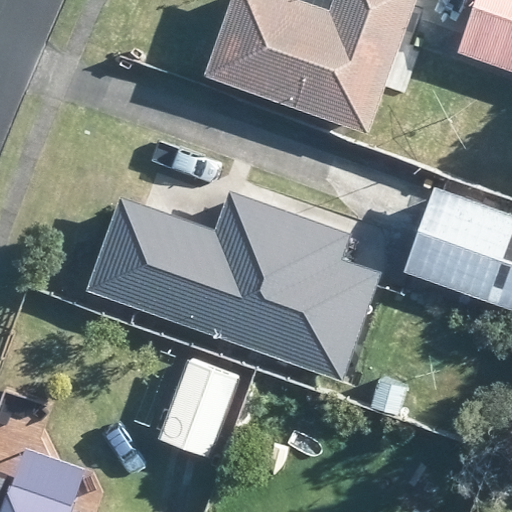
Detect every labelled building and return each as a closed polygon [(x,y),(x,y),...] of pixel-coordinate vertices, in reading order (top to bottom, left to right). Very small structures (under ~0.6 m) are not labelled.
[(381,122),(410,43),(425,0),(242,0),(219,63),(381,122)] [(511,56),(511,0),(485,0),(470,41),(511,56)] [(417,261),(511,295),(511,200),(448,177),(443,192),(417,261)] [(384,223),(352,218),(160,186),(144,288),(143,296),(367,332),(376,272),(384,223)] [(196,439),(206,443),(218,448),(248,369),(200,350),(169,429),(177,431),(186,436),(196,439)] [(25,473),(10,511),(104,511),(81,503),(85,494),(25,473)]
